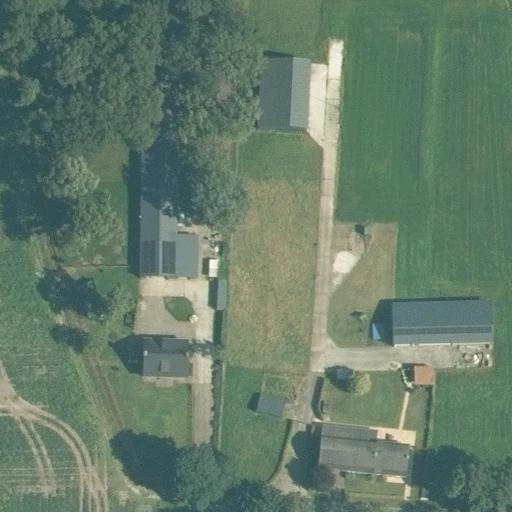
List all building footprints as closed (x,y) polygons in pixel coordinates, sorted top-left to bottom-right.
[(138,279),(198,278),(199,239),(177,239),(177,193),(187,193),(187,176),(177,176),(179,39),(141,39),(138,279)] [(308,131),(310,60),(260,59),(257,129),(308,131)] [(394,352),(494,349),(493,305),(393,308),(394,352)] [(101,308),(86,314),(88,320),(104,314),(101,308)] [(143,377),(187,379),(188,342),(144,341),(143,377)] [(415,385),(435,384),(434,367),(414,367),(415,385)] [(284,400),(259,395),(256,414),(280,419),(284,400)] [(323,426),(318,470),(406,479),(409,447),(376,444),(377,431),(323,426)]
